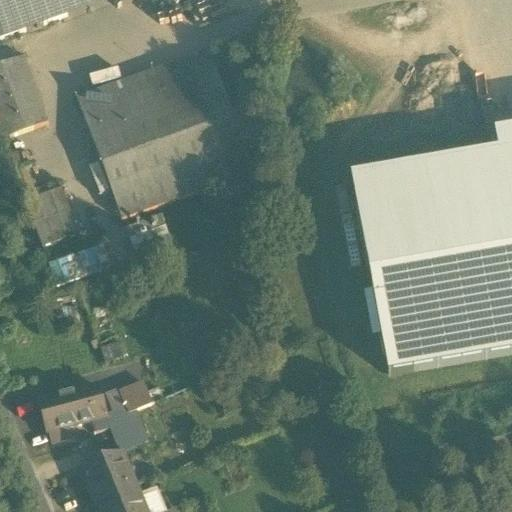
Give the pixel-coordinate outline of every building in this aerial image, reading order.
[(0,0),(0,44),(120,0),(0,0)] [(479,35),(278,73),(298,175),(498,137),(479,35)] [(76,103),(121,225),(253,176),(208,54),(76,103)] [(0,69),(0,138),(2,143),(47,127),(23,61),(0,69)] [(511,159),(350,190),(386,379),(511,355),(511,159)] [(26,191),(53,183),(51,173),(23,181),(26,191)] [(25,206),(42,252),(78,239),(61,193),(25,206)] [(349,216),(344,194),(335,196),(339,218),(349,216)] [(132,251),(137,263),(172,250),(161,219),(125,232),(130,244),(133,243),(136,250),(132,251)] [(359,270),(350,224),(342,225),(351,272),(359,270)] [(100,247),(45,267),(54,291),(109,270),(100,247)] [(99,351),(104,365),(121,358),(116,345),(99,351)] [(119,395),(128,417),(152,407),(143,385),(119,395)] [(49,436),(52,447),(70,442),(67,431),(91,425),(94,438),(108,434),(106,427),(104,421),(96,391),(40,406),(49,436)] [(110,433),(118,454),(146,442),(135,415),(106,427),(108,434),(110,433)] [(81,473),(94,506),(134,490),(121,457),(119,457),(81,473)] [(313,489),(327,491),(328,481),(314,479),(313,489)] [(143,511),(134,490),(94,506),(96,511),(143,511)] [(342,505),(343,511),(360,511),(358,501),(342,505)]
